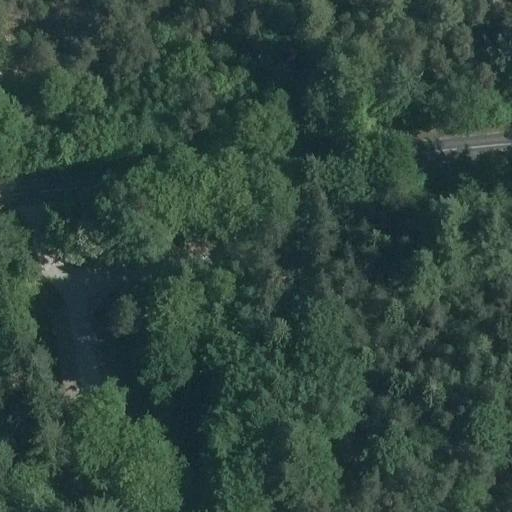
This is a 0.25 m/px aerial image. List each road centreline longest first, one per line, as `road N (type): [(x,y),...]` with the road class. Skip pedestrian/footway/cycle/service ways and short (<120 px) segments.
road 1 (primary): [(511,144),(0,197)]
road 2 (track): [(296,166),(293,0)]
road 3 (track): [(278,440),(292,290)]
